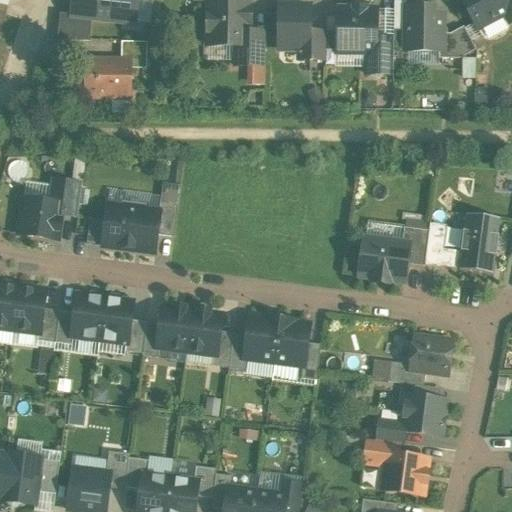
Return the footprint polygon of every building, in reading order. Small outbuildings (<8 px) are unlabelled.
[(94,0),(92,19),(134,24),(137,0),(94,0)] [(511,0),(462,0),(475,24),(465,30),(473,45),(483,40),(478,30),(505,16),(510,25),(511,24),(511,0)] [(248,4),(209,3),(209,47),(235,48),(247,48),(247,34),(247,27),(250,27),(250,9),(248,9),(248,4)] [(310,9),(279,8),(279,50),(308,51),(310,51),(310,34),(310,9)] [(353,11),(338,11),(338,49),(357,49),(357,54),(366,54),(376,54),(376,40),(376,11),(365,11),(365,9),(353,9),(353,11)] [(433,10),(406,10),(406,22),(406,31),(406,52),(439,53),(439,60),(459,60),(476,52),(473,45),(465,30),(464,28),(450,35),(445,35),(442,32),(442,16),(433,16),(433,10)] [(175,41),(186,43),(189,20),(177,19),(175,41)] [(406,22),(394,21),(394,31),(406,31),(406,22)] [(266,34),(247,34),(247,48),(235,48),(235,67),(265,68),(266,34)] [(326,34),(310,34),(310,51),(308,51),(308,62),(326,62),(326,34)] [(376,54),(366,54),(366,76),(393,76),(394,40),(376,40),(376,54)] [(148,44),(122,43),(121,63),(130,63),(130,70),(147,71),(148,44)] [(466,66),(463,69),(463,79),(475,79),(475,60),(466,60),(466,66)] [(121,63),(88,62),(87,98),(129,99),(130,70),(130,63),(121,63)] [(85,161),(76,160),(73,184),(82,186),(85,161)] [(73,184),(54,182),(51,205),(63,206),(62,216),(77,218),(82,186),(73,184)] [(51,205),(24,201),(19,236),(58,242),(62,216),(63,206),(51,205)] [(178,207),(160,205),(159,214),(160,214),(157,237),(174,239),(178,207)] [(128,251),(133,207),(124,206),(124,209),(108,207),(103,247),(128,251)] [(133,207),(128,251),(155,254),(157,237),(160,214),(159,214),(143,212),(143,209),(133,207)] [(500,220),(466,216),(466,217),(467,217),(465,232),(463,232),(460,252),(462,253),(460,270),(459,270),(459,271),(493,275),(492,275),(495,257),(496,257),(497,252),(495,252),(497,241),(498,242),(499,237),(497,237),(499,221),(500,221),(500,220)] [(446,227),(430,225),(429,233),(425,267),(441,269),(441,268),(449,269),(451,251),(443,250),(446,227)] [(429,233),(404,230),(402,245),(409,246),(406,266),(424,268),(425,267),(429,233)] [(402,245),(365,240),(360,278),(373,280),(373,283),(391,285),(391,282),(404,284),(406,266),(409,246),(402,245)] [(460,252),(451,251),(449,269),(459,270),(460,270),(462,253),(460,252)] [(8,288),(0,286),(0,329),(12,331),(18,287),(9,286),(8,288)] [(46,293),(27,290),(27,288),(18,287),(12,331),(39,334),(40,335),(43,311),(46,293)] [(97,299),(77,297),(75,315),(72,338),(73,339),(100,342),(105,298),(97,297),(97,299)] [(113,299),(105,298),(100,342),(126,345),(127,346),(130,322),(133,304),(113,301),(113,299)] [(175,311),(162,310),(160,326),(157,349),(158,350),(187,353),(192,314),(185,313),(185,309),(175,308),(175,311)] [(59,313),(43,311),(40,335),(39,334),(38,342),(55,344),(59,313)] [(210,312),(200,311),(199,315),(192,314),(187,353),(213,357),(217,357),(220,333),(222,317),(209,316),(210,312)] [(75,315),(59,313),(55,344),(72,347),(73,339),(72,338),(75,315)] [(265,321),(250,319),(247,337),(244,360),(248,361),(274,364),(280,321),(265,319),(265,321)] [(295,323),(280,321),(274,364),(303,368),(304,368),(307,345),(309,327),(294,325),(295,323)] [(146,324),(130,322),(127,346),(126,345),(125,353),(142,356),(146,324)] [(160,326),(146,324),(142,356),(142,358),(157,359),(158,350),(157,349),(160,326)] [(234,335),(220,333),(217,357),(213,357),(212,368),(229,370),(234,335)] [(247,337),(234,335),(229,370),(246,372),(248,361),(244,360),(247,337)] [(452,343),(414,338),(411,366),(410,372),(425,374),(447,377),(452,343)] [(321,347),(307,345),(304,368),(303,368),(301,380),(316,382),(321,347)] [(411,366),(390,364),(388,383),(423,388),(425,374),(410,372),(411,366)] [(421,388),(415,387),(414,399),(423,400),(425,388),(421,388)] [(445,391),(425,388),(423,400),(443,403),(445,391)] [(414,399),(406,398),(405,406),(399,406),(398,418),(404,418),(403,424),(387,422),(386,431),(387,431),(406,433),(442,438),(446,403),(443,403),(423,400),(414,399)] [(387,422),(379,421),(376,442),(386,444),(387,431),(386,431),(387,422)] [(406,433),(387,431),(386,444),(398,445),(404,446),(406,433)] [(376,442),(368,441),(365,465),(383,467),(384,456),(397,457),(398,445),(386,444),(376,442)] [(129,456),(109,454),(107,469),(111,470),(127,472),(129,460),(129,456)] [(397,457),(384,456),(383,467),(379,491),(423,497),(425,485),(427,485),(428,474),(426,473),(428,461),(397,457)] [(3,457),(0,480),(0,500),(35,505),(37,493),(41,461),(3,457)] [(148,463),(129,460),(127,472),(125,489),(141,491),(143,476),(147,477),(148,463)] [(60,464),(41,461),(37,493),(56,496),(60,464)] [(216,471),(196,469),(194,483),(198,484),(196,498),(212,500),(215,476),(216,471)] [(127,472),(111,470),(111,475),(109,490),(124,492),(125,489),(127,472)] [(88,475),(73,473),(68,511),(73,511),(105,511),(109,490),(111,475),(93,473),(88,475)] [(147,477),(143,476),(141,491),(138,511),(166,511),(170,480),(147,477)] [(233,478),(215,476),(212,500),(211,510),(225,511),(228,490),(232,490),(233,478)] [(194,483),(170,480),(166,511),(194,511),(196,498),(198,484),(194,483)] [(299,511),(303,485),(285,483),(283,497),(287,498),(285,511),(299,511)] [(232,490),(228,490),(225,511),(224,511),(255,511),(257,494),(232,490)] [(283,497),(257,494),(255,511),(285,511),(287,498),(283,497)] [(397,511),(399,506),(363,501),(361,511),(397,511)]
